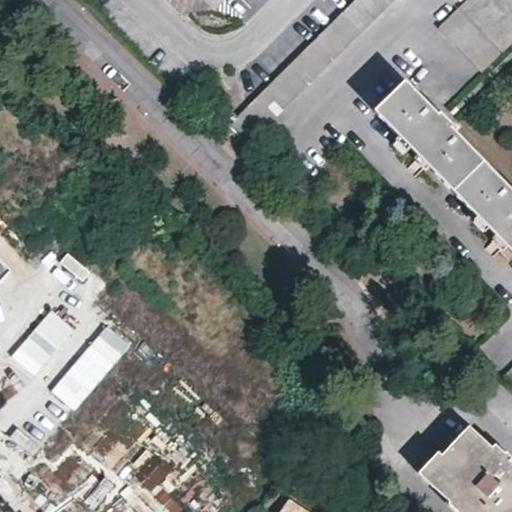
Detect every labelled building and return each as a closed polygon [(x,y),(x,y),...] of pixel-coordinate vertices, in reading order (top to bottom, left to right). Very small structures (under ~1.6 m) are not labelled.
[(352,0),(229,123),(250,142),(392,0),(352,0)] [(502,52),(511,42),(511,22),(490,0),(467,0),(459,8),(502,52)] [(469,23),(457,11),(440,29),(452,39),(484,71),(501,54),(469,23)] [(511,191),(450,129),(452,127),(440,115),(438,116),(405,82),(373,113),(414,154),(511,253),(511,191)] [(221,131),(229,123),(235,117),(220,102),(206,115),(221,131)] [(0,263),(0,281),(9,272),(0,263)] [(511,368),(502,379),(511,388),(511,368)] [(468,511),(511,511),(511,462),(506,456),(502,460),(471,431),(428,475),(468,511)] [(306,511),(290,500),(282,511),(306,511)]
